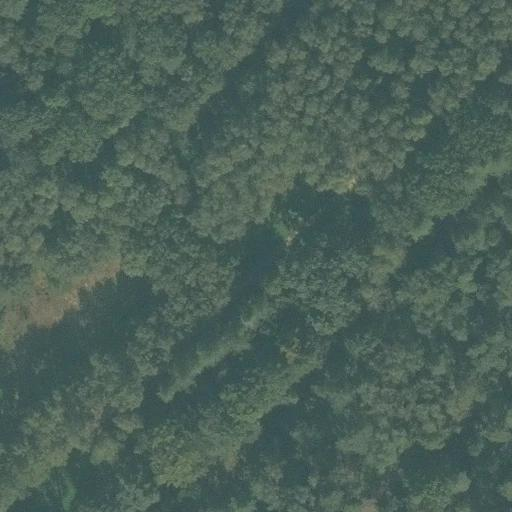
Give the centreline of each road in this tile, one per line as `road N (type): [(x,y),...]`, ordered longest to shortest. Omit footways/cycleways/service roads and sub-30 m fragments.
road 1 (track): [(0,503),(511,41)]
road 2 (track): [(248,279),(13,0)]
road 3 (track): [(355,511),(511,365)]
